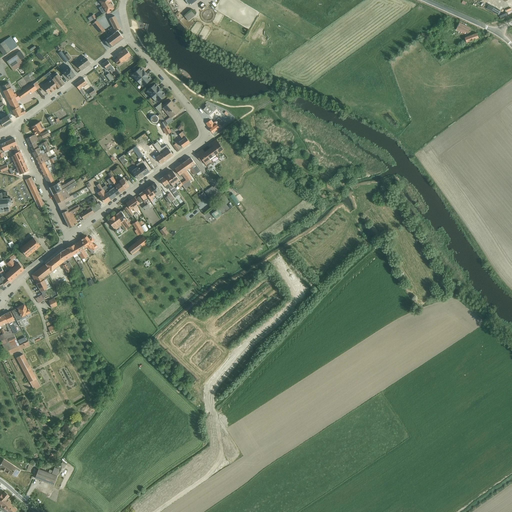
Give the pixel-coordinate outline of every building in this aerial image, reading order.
[(103,5),(106,11),(107,12),(114,8),(109,0),(103,0),(100,2),(103,5)] [(488,5),(486,9),(498,15),(500,11),(488,5)] [(186,8),(184,10),(185,11),(180,16),(184,20),(191,13),(186,8)] [(115,16),(109,18),(115,30),(118,28),(119,30),(121,29),(115,16)] [(97,20),(93,23),(101,33),(105,30),(97,20)] [(470,28),(462,24),(459,22),(455,30),(464,34),(465,31),(468,33),(470,28)] [(118,30),(112,35),(118,42),(122,38),(122,36),(118,30)] [(465,42),(478,38),(476,33),(464,37),(465,42)] [(118,42),(112,35),(107,39),(105,41),(110,48),(118,42)] [(11,36),(0,43),(0,49),(4,55),(17,46),(11,36)] [(24,48),(16,53),(21,60),(23,58),(23,57),(28,54),(24,48)] [(131,55),(125,48),(116,55),(119,59),(116,62),(118,65),(125,60),(125,61),(128,58),(127,57),(131,55)] [(39,51),(36,53),(41,61),(44,58),(39,51)] [(68,60),(64,53),(61,51),(58,53),(65,62),(68,60)] [(66,52),(64,53),(68,60),(72,58),(68,52),(67,53),(66,52)] [(21,60),(16,53),(6,60),(14,70),(24,64),(21,60)] [(85,55),(75,63),(81,70),(91,63),(85,55)] [(107,60),(102,63),(107,70),(109,68),(110,69),(109,70),(110,72),(111,71),(112,73),(115,71),(107,60)] [(65,72),(70,79),(74,77),(73,76),(75,74),(68,65),(61,71),(63,73),(65,72)] [(137,80),(146,72),(143,70),(142,68),(141,67),(131,75),(133,77),(133,76),(137,80)] [(54,77),(60,86),(61,86),(65,83),(56,72),(52,75),(54,77)] [(146,72),(137,80),(140,84),(140,85),(142,87),(151,78),(150,77),(148,76),(149,75),(146,72)] [(60,86),(54,77),(43,85),(49,93),(57,88),(57,89),(58,88),(57,88),(60,86)] [(83,78),(75,84),(83,95),(85,93),(82,88),(84,87),(83,86),(88,84),(83,78)] [(3,90),(11,86),(9,82),(1,86),(3,90)] [(151,97),(160,88),(158,86),(157,85),(157,84),(155,83),(146,91),(151,97)] [(17,96),(8,100),(15,115),(16,117),(21,115),(26,112),(22,104),(19,105),(17,100),(31,91),(32,93),(37,89),(33,84),(19,94),(19,95),(17,96)] [(11,86),(3,90),(3,91),(8,100),(17,96),(16,93),(14,93),(11,86)] [(93,87),(88,91),(92,97),(93,96),(97,93),(93,87)] [(160,88),(151,97),(156,102),(166,94),(164,93),(163,91),(160,88)] [(161,103),(155,107),(159,111),(162,108),(170,117),(165,120),(168,124),(173,120),(171,117),(179,110),(171,100),(166,105),(165,104),(164,105),(165,105),(164,106),(161,103)] [(206,103),(202,108),(209,115),(213,110),(208,106),(209,105),(206,103)] [(0,128),(12,121),(8,114),(0,119),(0,128)] [(160,114),(157,116),(161,122),(160,123),(163,127),(162,128),(166,134),(171,132),(165,120),(160,115),(160,114)] [(211,119),(206,123),(209,128),(212,132),(223,124),(219,118),(213,123),(211,119)] [(44,127),(40,121),(31,126),(35,134),(36,133),(45,129),(44,127)] [(26,138),(29,144),(35,141),(51,133),(50,131),(49,132),(48,130),(41,134),(41,135),(37,137),(36,133),(35,134),(26,138)] [(184,134),(182,131),(179,134),(182,139),(179,142),(183,147),(190,142),(184,134)] [(22,170),(28,167),(15,139),(0,145),(0,156),(13,151),(22,170)] [(216,154),(217,156),(218,158),(223,154),(221,150),(223,149),(216,139),(210,143),(213,146),(205,152),(202,149),(195,154),(201,162),(203,161),(207,166),(212,163),(211,161),(209,159),(215,154),(216,154)] [(35,141),(29,144),(35,157),(46,152),(50,150),(46,141),(41,143),(42,144),(37,146),(35,141)] [(157,142),(154,144),(166,160),(173,154),(166,145),(162,148),(157,142)] [(166,160),(154,144),(153,143),(149,146),(152,149),(153,148),(158,155),(156,157),(160,162),(161,163),(166,160)] [(136,146),(127,152),(129,155),(130,154),(130,153),(130,152),(134,149),(139,158),(143,155),(136,146)] [(46,152),(35,157),(39,164),(50,159),(46,152)] [(123,155),(119,158),(123,164),(127,162),(124,159),(125,157),(123,155)] [(39,164),(44,176),(50,173),(53,171),(50,164),(58,160),(56,156),(50,159),(39,164)] [(191,157),(187,160),(197,173),(200,170),(191,157)] [(138,166),(144,175),(150,171),(142,160),(136,164),(138,166)] [(187,160),(183,162),(189,171),(190,170),(194,175),(197,173),(187,160)] [(183,162),(179,165),(189,180),(190,179),(190,180),(191,179),(191,178),(187,172),(189,171),(183,162)] [(189,180),(179,165),(175,168),(179,175),(180,175),(181,177),(183,175),(186,179),(187,181),(182,184),(185,188),(192,184),(189,180)] [(144,175),(138,166),(132,171),(137,178),(139,179),(144,175)] [(169,172),(165,175),(172,185),(176,182),(178,185),(179,187),(182,184),(181,182),(173,171),(170,173),(169,172)] [(125,188),(120,182),(118,183),(109,172),(107,173),(110,178),(116,186),(120,192),(125,188)] [(50,173),(44,176),(50,187),(55,183),(50,173)] [(172,185),(165,175),(160,179),(167,189),(169,187),(177,198),(180,196),(172,185)] [(35,201),(41,198),(31,176),(25,179),(35,201)] [(110,190),(106,192),(110,199),(114,196),(120,192),(116,186),(110,178),(107,180),(110,184),(111,183),(113,187),(109,190),(110,190)] [(120,182),(125,188),(129,186),(123,178),(119,180),(120,182)] [(50,187),(53,194),(75,181),(74,179),(62,186),(59,181),(55,183),(50,187)] [(53,194),(58,202),(70,196),(68,192),(67,193),(66,190),(77,183),(75,181),(53,194)] [(155,182),(149,186),(157,196),(162,192),(155,182)] [(106,192),(102,187),(100,184),(98,186),(101,191),(98,193),(105,203),(110,199),(106,192)] [(149,187),(144,190),(149,196),(151,201),(152,200),(155,204),(159,201),(149,187)] [(149,196),(144,190),(139,193),(144,201),(143,201),(145,203),(141,205),(144,209),(144,208),(146,210),(150,208),(147,202),(148,200),(146,198),(149,196)] [(0,211),(9,211),(8,205),(11,204),(12,202),(12,200),(10,198),(7,197),(7,192),(0,192),(0,211)] [(203,192),(199,195),(203,200),(207,197),(203,192)] [(234,193),(230,196),(236,204),(240,202),(234,193)] [(58,202),(62,212),(68,209),(66,204),(69,203),(68,201),(74,198),(72,195),(70,196),(58,202)] [(135,197),(126,203),(131,209),(133,207),(135,211),(139,209),(137,205),(139,203),(135,197)] [(41,198),(35,201),(39,207),(44,205),(41,198)] [(62,212),(69,226),(76,223),(71,213),(80,208),(78,204),(68,209),(62,212)] [(80,214),(83,219),(94,212),(90,206),(87,208),(87,209),(80,214)] [(121,211),(116,214),(127,228),(131,224),(129,222),(128,223),(126,220),(127,219),(121,211)] [(127,228),(116,214),(108,220),(116,230),(121,225),(125,230),(127,228)] [(200,230),(206,225),(200,217),(194,222),(200,230)] [(142,220),(139,222),(144,231),(144,232),(149,229),(145,224),(144,224),(142,220)] [(138,221),(134,222),(133,223),(139,234),(144,231),(139,222),(138,221)] [(20,248),(27,256),(36,248),(40,245),(31,235),(22,242),(24,245),(20,248)] [(87,236),(81,239),(87,247),(88,248),(90,246),(90,245),(93,243),(92,242),(93,241),(90,238),(89,239),(87,236)] [(143,236),(128,248),(132,254),(143,246),(146,249),(151,246),(143,236)] [(81,239),(76,242),(84,258),(88,256),(83,249),(87,247),(81,239)] [(76,242),(68,247),(73,255),(74,257),(78,255),(77,254),(79,253),(84,262),(86,260),(84,258),(76,242)] [(73,255),(68,247),(60,252),(65,259),(66,261),(71,259),(70,257),(73,255)] [(65,259),(60,252),(32,274),(37,283),(45,279),(49,276),(48,274),(63,261),(64,264),(63,265),(66,271),(66,272),(68,276),(70,275),(71,274),(69,270),(73,267),(69,261),(67,262),(66,261),(65,259)] [(12,259),(9,261),(20,273),(25,269),(19,262),(18,262),(17,261),(15,263),(13,260),(15,257),(13,255),(10,257),(12,259)] [(15,277),(20,273),(9,261),(7,263),(11,268),(9,270),(15,277)] [(5,285),(10,281),(5,273),(2,267),(0,268),(0,273),(1,276),(3,280),(2,280),(5,285)] [(5,273),(10,281),(15,277),(9,270),(9,269),(6,271),(7,272),(5,273)] [(45,279),(37,283),(41,291),(42,293),(47,291),(46,288),(48,287),(46,284),(47,284),(45,279)] [(43,297),(42,294),(36,298),(38,303),(44,299),(43,297)] [(54,297),(48,300),(52,308),(58,305),(54,297)] [(25,304),(12,310),(18,321),(28,316),(27,315),(31,313),(31,312),(29,307),(27,308),(25,304)] [(10,311),(4,314),(14,333),(18,331),(13,321),(15,320),(10,311)] [(1,341),(6,351),(19,345),(14,334),(14,333),(4,314),(0,315),(0,327),(3,333),(0,334),(0,338),(1,340),(1,341)] [(19,345),(6,351),(8,355),(30,345),(28,341),(19,345)] [(23,353),(16,357),(29,381),(30,381),(34,390),(41,386),(36,378),(23,353)] [(0,458),(0,467),(11,475),(12,474),(16,477),(19,471),(15,469),(16,467),(4,459),(3,460),(0,458)] [(39,468),(35,478),(54,485),(60,469),(55,467),(53,470),(50,469),(48,472),(39,468)] [(0,504),(1,505),(1,508),(5,511),(14,511),(17,509),(10,503),(11,502),(7,498),(9,495),(5,491),(3,494),(2,493),(0,495),(0,504)]
